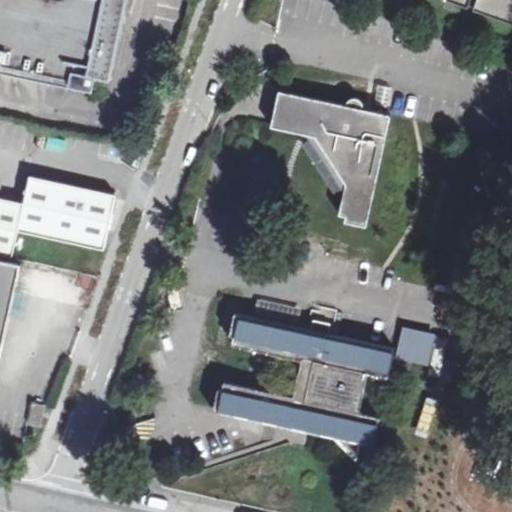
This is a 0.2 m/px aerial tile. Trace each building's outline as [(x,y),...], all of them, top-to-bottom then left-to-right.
[(121,0),(0,0),(0,68),(69,83),(68,90),(92,95),(96,80),(109,83),(125,13),(121,11),(123,2),(121,0)] [(434,0),(467,12),(471,0),(434,0)] [(511,0),(476,0),(472,13),(511,28),(511,0)] [(346,109),(279,94),(300,126),(309,129),(307,136),(344,193),(339,216),(344,218),(343,224),(365,228),(389,117),(360,112),(361,110),(361,108),(360,105),(359,103),(356,101),(353,101),(350,101),(348,103),(346,105),(346,108),(346,109)] [(0,255),(12,258),(18,230),(104,249),(116,195),(30,177),(24,204),(0,198),(0,255)] [(0,366),(22,263),(0,258),(0,366)] [(221,413),(302,431),(305,419),(319,422),(336,439),(359,464),(364,445),(375,448),(382,418),(363,413),(371,374),(391,379),(398,350),(332,333),(333,326),(317,322),(314,330),(242,315),(236,345),(305,361),(296,398),(228,384),(221,413)] [(40,420),(43,402),(29,399),(25,418),(40,420)] [(302,431),(336,439),(319,422),(305,419),(302,431)]
